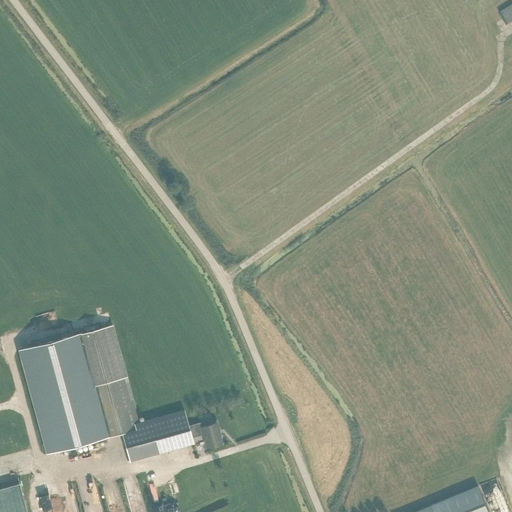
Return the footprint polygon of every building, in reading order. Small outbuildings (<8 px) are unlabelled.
[(508,28),(511,26),(511,25),(511,3),(499,12),(508,28)] [(112,326),(20,350),(49,455),(136,431),(140,448),(133,450),(136,460),(143,458),(193,444),(192,438),(203,435),(207,448),(221,444),(216,423),(204,427),(203,422),(188,426),(184,410),(138,423),(124,368),(123,368),(112,326)] [(511,508),(511,471),(501,475),(511,508)] [(29,511),(20,476),(0,481),(0,511),(29,511)] [(167,511),(175,510),(175,506),(174,503),(172,495),(180,493),(177,482),(158,487),(165,511),(167,511)] [(138,483),(126,486),(133,511),(146,511),(144,503),(138,505),(136,506),(133,494),(141,492),(138,483)] [(488,511),(478,487),(416,511),(488,511)]
